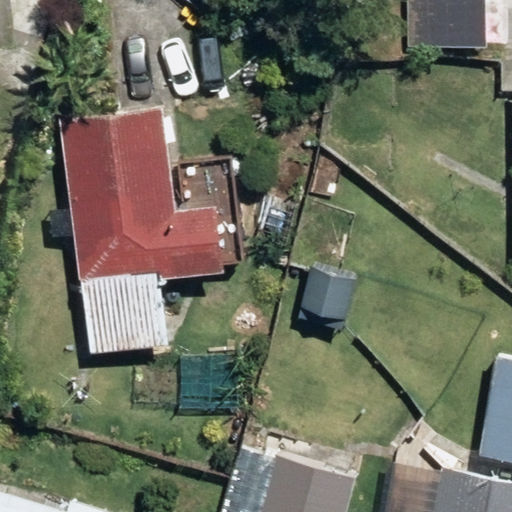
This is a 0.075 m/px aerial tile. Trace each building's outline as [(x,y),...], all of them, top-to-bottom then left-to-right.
[(406,0),(408,43),(507,40),(505,0),(406,0)] [(59,108),(91,344),(167,335),(158,268),(223,260),(214,194),(174,199),(160,95),(59,108)] [(220,155),(222,177),(234,176),(230,154),(220,155)] [(370,267),(317,258),(310,301),(363,310),(370,267)] [(481,447),(511,449),(511,350),(492,348),(481,447)] [(351,511),(363,467),(239,434),(219,511),(351,511)] [(432,511),(511,511),(511,474),(440,462),(432,511)] [(403,490),(412,496),(424,493),(429,481),(426,471),(415,465),(404,469),(399,479),(403,490)] [(0,511),(143,511),(145,509),(68,489),(65,499),(0,480),(0,511)]
